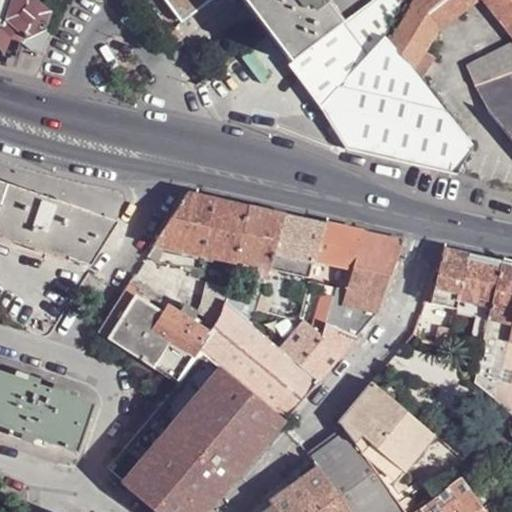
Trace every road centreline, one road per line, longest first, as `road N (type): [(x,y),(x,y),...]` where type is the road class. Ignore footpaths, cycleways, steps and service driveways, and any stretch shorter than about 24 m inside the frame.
road 1 (residential): [(431,216),(394,326),(239,511)]
road 2 (tertiary): [(431,216),(166,160)]
road 3 (residential): [(166,160),(70,339)]
road 4 (tertiary): [(139,156),(0,101)]
road 5 (tertiary): [(0,125),(139,156)]
